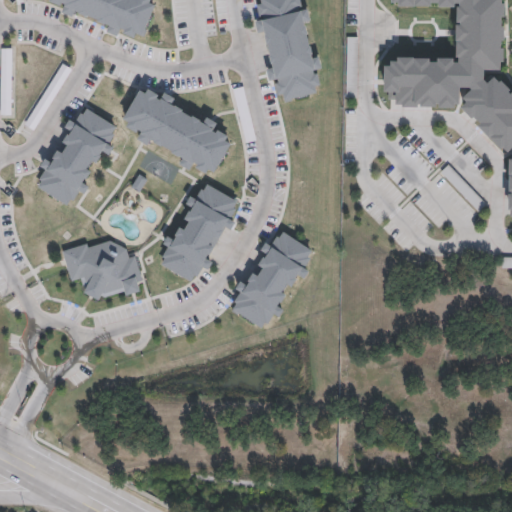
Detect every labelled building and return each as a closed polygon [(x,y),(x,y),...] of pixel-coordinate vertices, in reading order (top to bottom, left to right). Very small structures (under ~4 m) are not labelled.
[(147,0),(133,36),(40,0),(147,0)] [(293,0),(314,90),(276,100),(252,0),(293,0)] [(511,0),(511,213),(506,213),(507,152),(458,100),(385,99),(386,56),(452,57),(453,3),(386,2),(386,0),(511,0)] [(357,97),(357,37),(347,37),(347,97),(357,97)] [(13,48),(2,48),(2,114),(13,114),(13,48)] [(71,68),(61,63),(27,125),(37,130),(71,68)] [(225,136),(204,174),(113,123),(134,85),(225,136)] [(257,140),(244,87),(233,89),(246,143),(257,140)] [(113,127),(64,205),(31,185),(80,106),(113,127)] [(487,203),(449,165),(442,173),(480,211),(487,203)] [(232,201),(188,282),(153,263),(197,181),(232,201)] [(310,252),(260,329),(226,307),(276,230),(310,252)] [(122,248),(125,258),(133,256),(139,279),(132,281),(134,288),(101,298),(98,287),(93,298),(78,291),(84,280),(69,284),(60,251),(105,237),(122,248)] [(502,268),(511,267),(511,257),(502,257),(502,268)]
